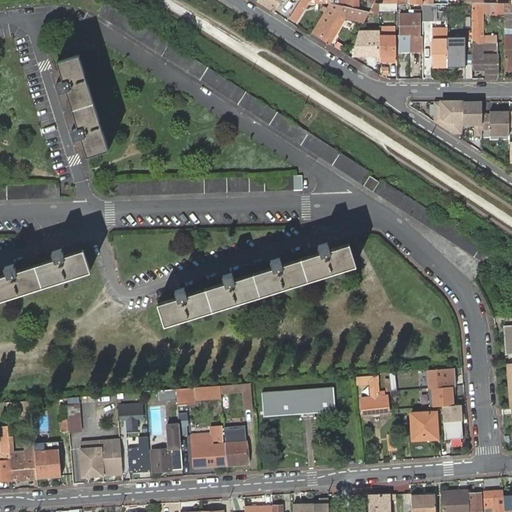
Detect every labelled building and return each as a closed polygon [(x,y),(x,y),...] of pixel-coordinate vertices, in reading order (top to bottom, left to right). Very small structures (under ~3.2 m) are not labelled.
[(121,0),(136,10),(141,0),(121,0)] [(282,0),(257,0),(256,1),(274,13),(282,0)] [(310,1),(308,0),(299,0),(288,18),(296,23),(310,1)] [(338,0),(338,5),(358,11),(358,0),(338,0)] [(331,2),(312,33),(329,43),(345,18),(363,24),(366,13),(358,11),(338,5),(331,2)] [(365,186),(373,174),(108,3),(100,15),(346,175),(365,186)] [(439,5),(423,4),(423,10),(423,21),(435,21),(435,10),(439,10),(439,5)] [(482,5),(472,5),(473,42),(495,43),(494,38),(482,37),(482,5)] [(505,19),(505,5),(500,5),(490,5),(490,19),(505,19)] [(142,18),(149,23),(155,14),(148,10),(142,18)] [(398,14),(398,37),(398,45),(398,49),(410,49),(410,45),(410,37),(411,14),(398,14)] [(410,49),(424,49),(424,48),(423,22),(422,22),(422,14),(411,14),(410,37),(410,45),(410,49)] [(395,62),(396,56),(395,28),(380,28),(380,56),(380,62),(395,62)] [(447,39),(447,29),(431,29),(431,39),(447,39)] [(378,31),(361,32),(357,41),(354,54),(362,55),(378,55),(378,41),(378,31)] [(447,39),(431,39),(431,63),(448,63),(447,41),(447,39)] [(448,63),(448,67),(473,67),(473,56),(466,55),(466,41),(447,41),(448,63)] [(473,54),(473,56),(473,67),(473,68),(487,68),(487,79),(497,79),(499,76),(499,61),(490,61),(490,54),(473,54)] [(110,152),(80,56),(58,62),(64,83),(58,85),(60,94),(67,92),(78,129),(72,131),(75,141),(82,139),(88,159),(110,152)] [(462,127),(462,102),(433,101),(433,122),(453,134),(462,134),(462,127)] [(481,128),(482,113),(482,101),(462,102),(462,127),(481,128)] [(509,134),(510,111),(491,111),(490,113),(482,113),(481,128),(490,129),(490,134),(509,134)] [(495,253),(373,174),(365,186),(409,215),(487,265),(495,253)] [(303,189),(303,175),(113,182),(114,196),(303,189)] [(0,200),(60,198),(60,184),(0,186),(0,200)] [(356,266),(349,244),(330,249),(328,243),(319,246),(320,253),(283,264),(281,258),(270,261),(272,267),(234,278),(233,272),(223,275),(224,282),(187,293),(185,287),(175,290),(177,297),(157,303),(164,325),(356,266)] [(0,299),(90,270),(83,248),(64,253),(62,248),(52,251),(54,257),(16,269),(14,263),(4,266),(6,273),(0,274),(0,299)] [(511,325),(503,326),(506,355),(511,354),(511,325)] [(428,384),(427,374),(412,376),(413,385),(428,384)] [(378,383),(380,383),(379,376),(356,377),(357,385),(369,384),(378,383)] [(253,410),(250,383),(221,385),(222,393),(242,391),(244,411),(253,410)] [(379,398),(378,383),(369,384),(370,398),(379,398)] [(222,398),(222,393),(221,385),(196,387),(196,400),(222,398)] [(196,400),(196,387),(176,389),(177,403),(196,402),(196,400)] [(264,416),(334,412),(332,387),(262,392),(264,416)] [(95,402),(95,395),(68,397),(70,429),(83,427),(81,403),(95,402)] [(389,414),(388,397),(379,398),(370,398),(362,399),(363,415),(389,414)] [(31,409),(30,400),(6,402),(6,411),(31,409)] [(143,417),(142,403),(119,405),(120,419),(128,419),(128,428),(139,428),(138,418),(143,417)] [(66,406),(59,406),(61,432),(68,431),(66,406)] [(439,442),(436,411),(410,413),(413,444),(439,442)] [(182,470),(179,423),(167,425),(169,449),(152,451),(153,472),(182,470)] [(226,466),(222,425),(212,426),(212,433),(213,440),(220,440),(220,444),(193,446),(195,468),(226,466)] [(213,440),(212,433),(192,434),(193,446),(220,444),(220,440),(213,440)] [(225,442),(227,466),(249,464),(246,433),(236,433),(236,441),(225,442)] [(150,471),(148,437),(139,437),(141,472),(150,471)] [(390,451),(398,451),(396,437),(388,438),(390,451)] [(120,438),(80,441),(83,477),(123,474),(120,438)] [(35,452),(59,450),(58,441),(34,444),(35,452)] [(0,480),(12,480),(10,460),(10,450),(3,451),(4,454),(4,460),(0,460),(0,480)] [(35,458),(37,478),(62,477),(59,450),(35,452),(35,458)] [(12,480),(37,478),(35,458),(10,460),(12,480)] [(493,490),(485,491),(485,511),(488,511),(489,508),(494,508),(494,511),(504,511),(504,497),(494,497),(493,490)] [(461,494),(449,494),(449,511),(470,511),(470,494),(470,491),(461,491),(461,494)] [(482,511),(483,510),(482,493),(470,494),(470,511),(482,511)] [(396,494),(369,494),(369,511),(390,511),(390,500),(396,500),(396,494)] [(412,495),(412,499),(412,511),(437,511),(437,494),(427,494),(427,497),(421,497),(421,495),(412,495)]
